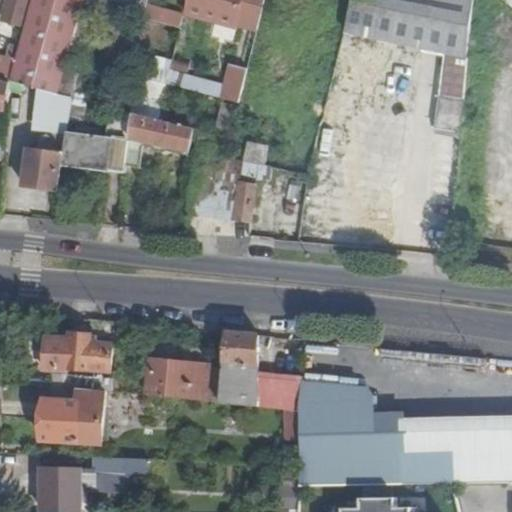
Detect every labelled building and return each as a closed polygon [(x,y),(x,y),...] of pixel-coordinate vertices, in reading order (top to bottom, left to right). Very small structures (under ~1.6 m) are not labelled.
[(25,28),(32,0),(13,0),(7,23),(25,28)] [(36,126),(72,134),(72,126),(75,103),(61,98),(68,75),(87,6),(88,0),(38,0),(15,85),(42,93),(45,94),(36,126)] [(88,0),(87,6),(109,12),(112,0),(88,0)] [(113,0),(112,0),(109,12),(146,22),(149,10),(113,0)] [(192,0),(188,17),(240,31),(248,0),(192,0)] [(355,0),(347,33),(379,41),(389,0),(355,0)] [(165,27),(169,15),(149,10),(146,22),(165,27)] [(185,32),(188,20),(169,15),(165,27),(185,32)] [(0,73),(8,75),(13,57),(0,53),(0,73)] [(446,56),(438,126),(462,129),(470,59),(446,56)] [(144,58),(139,102),(164,107),(168,90),(173,74),(175,65),(144,58)] [(242,108),(250,73),(234,68),(228,89),(225,103),(242,108)] [(225,103),(228,89),(173,74),(168,90),(225,103)] [(61,98),(75,103),(83,79),(68,75),(61,98)] [(0,103),(13,105),(14,88),(0,83),(0,103)] [(139,102),(137,117),(159,123),(164,107),(139,102)] [(0,113),(12,115),(13,105),(0,103),(0,113)] [(111,143),(133,146),(137,117),(115,115),(111,143)] [(133,146),(132,148),(156,152),(157,148),(159,140),(172,143),(171,151),(192,155),(197,132),(176,129),(176,127),(159,123),(137,117),(133,146)] [(71,137),(67,170),(128,178),(132,148),(133,146),(111,143),(85,139),(87,128),(72,126),(72,134),(71,137)] [(202,133),(191,219),(239,225),(243,188),(259,190),(260,182),(237,177),(239,163),(229,161),(234,141),(202,133)] [(27,189),(63,195),(67,170),(71,137),(54,135),(51,155),(32,152),(27,189)] [(159,140),(157,148),(171,151),(172,143),(159,140)] [(0,149),(0,164),(1,164),(7,164),(8,150),(0,149)] [(237,177),(260,182),(262,169),(239,163),(237,177)] [(243,188),(239,225),(255,227),(260,190),(259,190),(243,188)] [(263,339),(231,336),(224,406),(262,410),(263,383),(263,339)] [(73,372),(115,376),(117,348),(96,346),(96,339),(76,337),(76,344),(51,342),(48,374),(73,375),(73,372)] [(154,364),(151,399),(210,405),(215,372),(217,372),(218,370),(154,364)] [(263,383),(262,410),(288,412),(306,414),(308,386),(263,383)] [(306,414),(362,413),(362,391),(308,386),(306,414)] [(107,393),(71,389),(70,403),(47,401),(44,441),(105,444),(107,393)] [(302,441),(306,414),(288,412),(288,441),(302,441)] [(302,466),(301,487),(401,485),(402,427),(370,427),(370,413),(362,413),(306,414),(302,441),(303,462),(302,462),(302,466)] [(511,420),(450,424),(452,484),(511,483),(511,420)] [(450,424),(402,427),(401,485),(452,484),(450,424)] [(148,477),(149,460),(99,458),(99,472),(44,470),(43,511),(59,511),(82,511),(83,492),(125,492),(125,477),(148,477)] [(422,511),(422,500),(362,500),(361,507),(346,507),(345,511),(422,511)]
